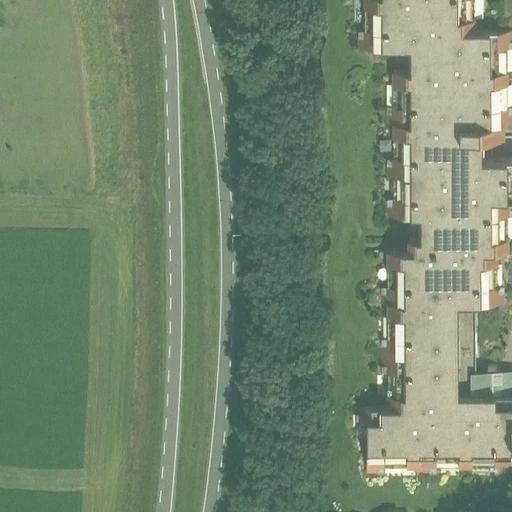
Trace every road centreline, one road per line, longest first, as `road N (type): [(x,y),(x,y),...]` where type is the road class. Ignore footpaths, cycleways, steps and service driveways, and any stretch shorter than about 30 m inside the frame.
road 1 (secondary): [(214,511),(228,370),(226,225),(199,0)]
road 2 (secondary): [(163,0),(176,297),(165,511)]
